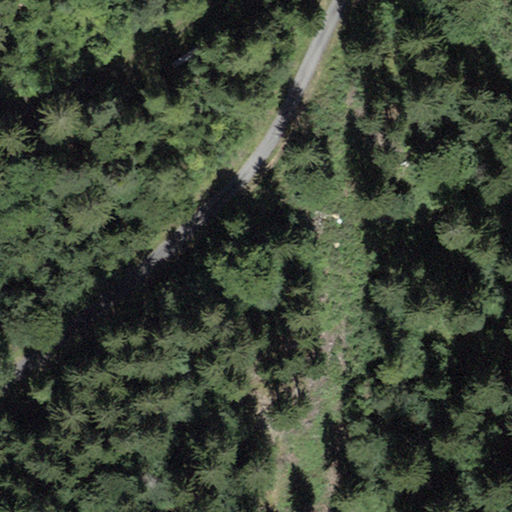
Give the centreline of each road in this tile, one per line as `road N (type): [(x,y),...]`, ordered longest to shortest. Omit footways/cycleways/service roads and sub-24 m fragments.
road 1 (track): [(355,0),(314,88),(165,255),(0,377)]
road 2 (track): [(209,0),(149,51),(88,84),(0,110)]
